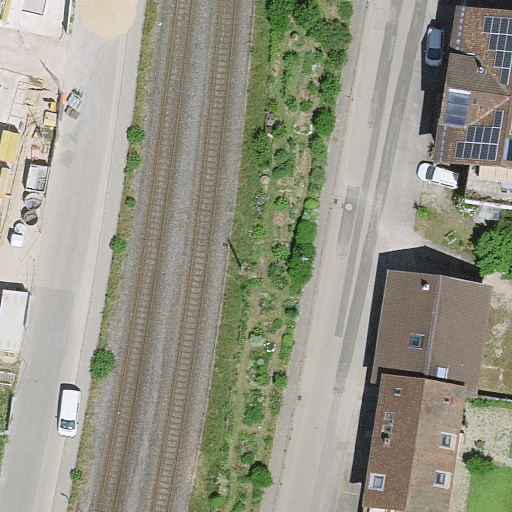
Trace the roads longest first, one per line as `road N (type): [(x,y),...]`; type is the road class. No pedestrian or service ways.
road 1 (residential): [(401,0),(306,511)]
road 2 (residential): [(114,0),(30,511)]
